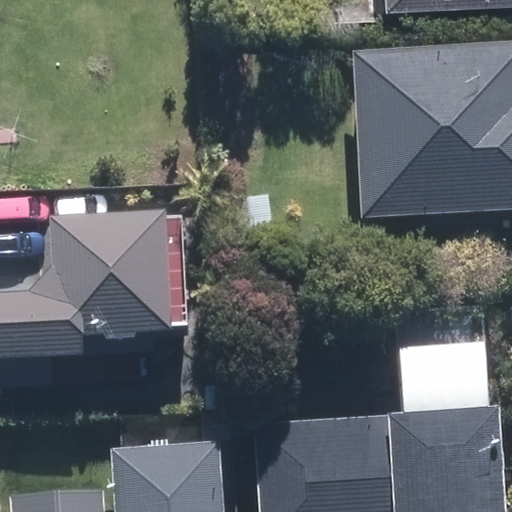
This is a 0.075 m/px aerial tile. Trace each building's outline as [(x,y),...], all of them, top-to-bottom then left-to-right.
[(511,0),(373,0),(374,13),(511,7),(511,0)] [(344,64),(348,233),(511,229),(511,63),(511,60),(344,64)] [(268,197),(223,201),(227,258),(272,255),(268,197)] [(151,234),(151,231),(38,235),(40,286),(18,311),(0,311),(0,377),(69,375),(68,356),(156,353),(156,342),(177,341),(173,233),(151,234)] [(489,511),(485,423),(477,424),(474,358),(387,362),(390,428),(249,434),(252,511),(489,511)] [(102,461),(105,511),(213,511),(210,454),(102,461)] [(95,511),(94,497),(7,503),(7,511),(95,511)]
